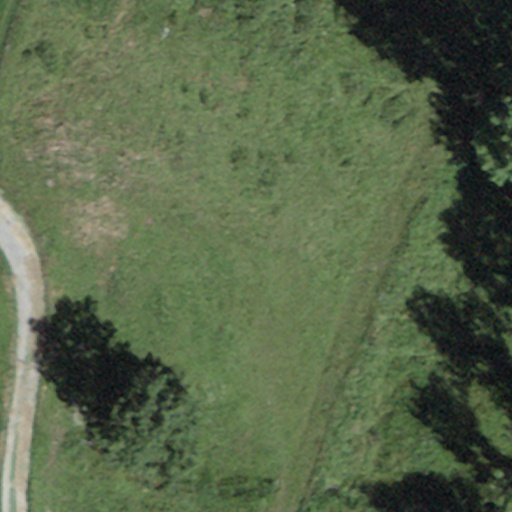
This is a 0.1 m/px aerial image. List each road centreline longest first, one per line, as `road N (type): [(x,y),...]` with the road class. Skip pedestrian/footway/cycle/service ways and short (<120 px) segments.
road 1 (track): [(284,511),(444,104)]
road 2 (track): [(0,220),(22,254),(32,305),(13,511)]
